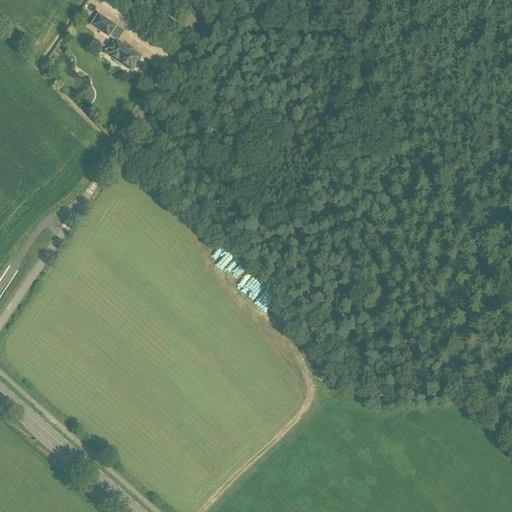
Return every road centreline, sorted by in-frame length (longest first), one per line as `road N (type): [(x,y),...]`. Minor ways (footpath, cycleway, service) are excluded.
road 1 (unclassified): [(0,323),(181,51),(200,0)]
road 2 (secondary): [(141,511),(0,385)]
